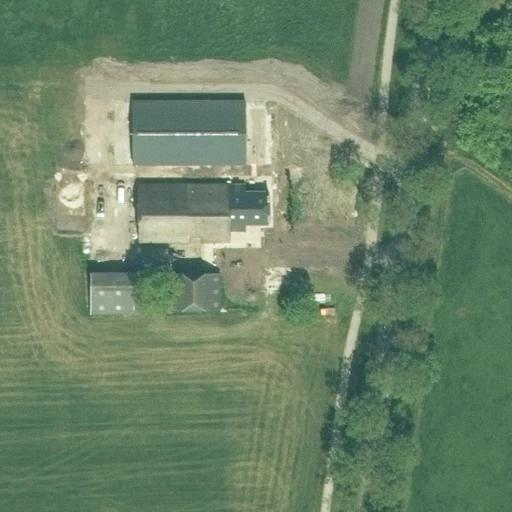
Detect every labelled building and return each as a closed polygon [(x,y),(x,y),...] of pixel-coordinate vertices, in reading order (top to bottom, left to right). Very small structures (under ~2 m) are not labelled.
[(100,50),(120,48),(118,25),(99,27),(100,50)] [(244,101),(132,101),(132,163),(244,163),(244,101)] [(138,240),(189,239),(189,236),(200,236),(200,239),(228,239),(228,232),(244,231),(244,224),(267,224),(267,191),(244,192),(244,185),(138,186),(138,240)] [(90,272),(90,314),(145,314),(145,273),(90,272)] [(219,310),(220,275),(166,272),(163,310),(219,310)]
